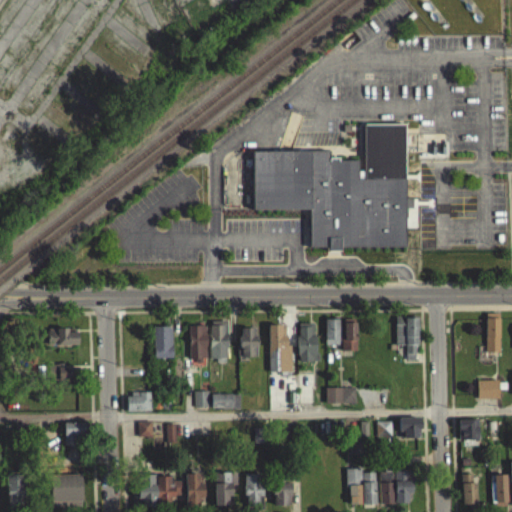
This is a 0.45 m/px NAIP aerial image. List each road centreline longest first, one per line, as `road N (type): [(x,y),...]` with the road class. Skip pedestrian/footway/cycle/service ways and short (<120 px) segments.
road 1 (tertiary): [(511,292),(18,295)]
road 2 (residential): [(433,293),(437,511)]
road 3 (residential): [(103,296),(108,511)]
